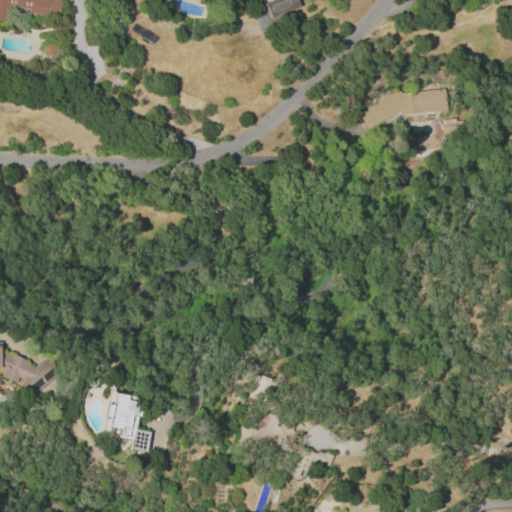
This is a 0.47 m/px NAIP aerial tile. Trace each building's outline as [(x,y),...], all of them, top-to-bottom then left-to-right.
[(0,0),(0,20),(4,20),(5,6),(26,8),(25,12),(57,15),(58,0),(0,0)] [(265,0),(263,0),(267,17),(298,9),(295,0),(265,0)] [(442,89),(394,91),(358,110),(367,126),(371,126),(395,114),(443,111),(442,89)] [(0,378),(4,379),(20,379),(20,390),(43,389),(49,371),(49,363),(47,362),(22,364),(22,359),(3,353),(0,353),(0,378)] [(268,376),(247,376),(247,396),(268,397),(268,376)] [(131,429),(136,395),(107,391),(106,401),(99,400),(97,419),(102,420),(100,436),(126,439),(124,451),(142,453),(145,431),(131,429)]
